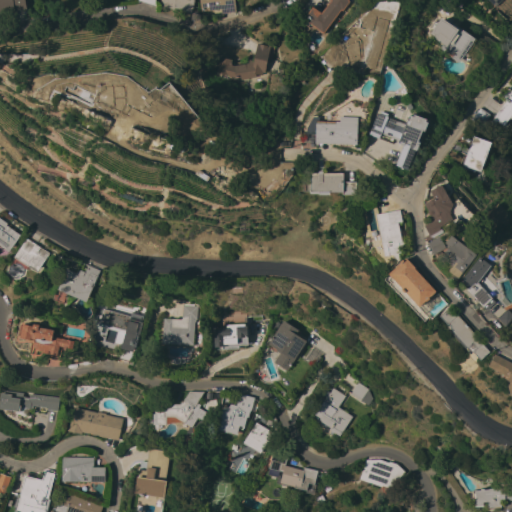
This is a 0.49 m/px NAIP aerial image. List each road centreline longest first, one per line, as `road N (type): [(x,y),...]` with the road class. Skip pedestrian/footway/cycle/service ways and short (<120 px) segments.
road 1 (secondary): [(511,436),(475,422),(387,328),(309,274),(119,263),(29,218),(0,193)]
road 2 (residential): [(433,511),(427,486),(405,462),(374,452),(334,462),(307,457),(262,401),(238,386),(152,385),(114,369),(26,369),(6,345),(0,301)]
road 3 (residential): [(511,354),(435,275),(415,210),(397,190),(346,157),(284,152)]
road 4 (residential): [(278,0),(226,26),(132,10),(0,30)]
road 5 (residential): [(114,511),(116,468),(97,445),(78,442),(42,466),(0,460)]
road 6 (residential): [(410,202),(511,56)]
